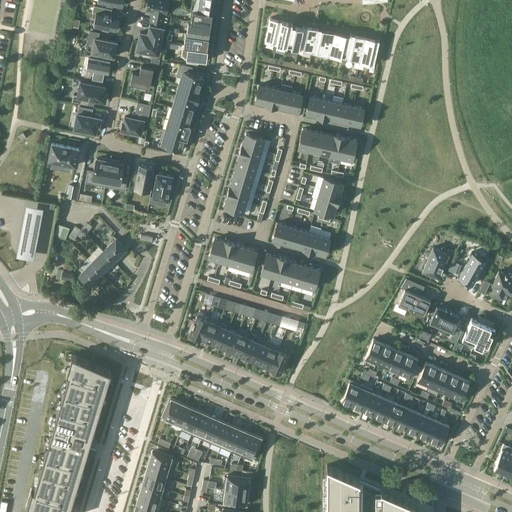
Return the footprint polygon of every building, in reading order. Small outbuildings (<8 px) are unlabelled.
[(148,0),(146,10),(149,11),(152,11),(150,20),(162,23),(162,25),(167,26),(169,15),(166,14),(168,0),(148,0)] [(199,0),(198,10),(212,12),(213,12),(214,4),(214,0),(199,0)] [(94,5),(92,12),(93,12),(96,13),(94,25),(103,26),(102,30),(109,31),(109,28),(117,29),(120,17),(111,15),(111,14),(109,14),(110,8),(94,5)] [(193,9),(191,21),(211,24),(211,22),(212,13),(212,12),(198,10),(193,9)] [(270,17),(265,41),(277,43),(282,20),(270,17)] [(282,20),(277,43),(287,46),(291,24),(292,25),(292,22),(282,20)] [(189,21),(187,33),(209,36),(211,24),(191,21),(189,21)] [(291,24),(287,46),(298,48),(303,27),(292,25),(291,24)] [(140,32),(137,49),(148,51),(150,52),(157,53),(158,53),(159,49),(163,27),(150,25),(148,33),(140,32)] [(303,27),(298,48),(312,51),(318,28),(303,25),(303,27)] [(318,28),(312,51),(329,55),(334,32),(318,28)] [(90,30),(89,36),(95,37),(92,52),(102,54),(114,56),(115,49),(116,44),(117,41),(109,40),(103,39),(99,38),(100,32),(90,30)] [(334,32),(329,55),(345,59),(350,35),(334,32)] [(184,44),(207,48),(209,36),(187,33),(185,33),(184,44)] [(350,35),(345,59),(355,61),(354,67),(358,68),(365,37),(350,33),(350,35)] [(365,37),(358,68),(363,69),(364,63),(373,65),(379,41),(379,40),(365,37)] [(184,44),(182,55),(186,58),(187,58),(186,60),(194,61),(198,61),(198,59),(205,60),(207,48),(184,44)] [(88,58),(86,69),(94,70),(92,79),(103,81),(104,72),(108,73),(111,62),(88,58)] [(180,64),(177,75),(182,77),(179,84),(200,90),(199,89),(202,77),(203,77),(197,75),(194,74),(190,73),(192,67),(180,64)] [(132,71),(130,83),(149,87),(153,68),(141,65),(139,73),(132,71)] [(73,94),(72,101),(73,101),(80,102),(88,104),(89,98),(105,101),(105,99),(106,93),(107,92),(106,92),(105,92),(105,91),(106,86),(105,86),(98,84),(86,82),(80,81),(77,95),(73,94)] [(179,84),(176,96),(197,102),(200,90),(179,84)] [(259,84),(255,101),(266,103),(265,104),(266,104),(270,86),(259,84)] [(270,86),(266,104),(277,106),(281,89),(270,86)] [(281,89),(277,106),(287,108),(291,91),(281,89)] [(291,91),(287,108),(298,111),(302,94),(291,91)] [(332,100),(328,118),(328,117),(338,120),(342,103),(344,97),(333,95),(332,100)] [(173,106),(173,107),(192,113),(195,102),(197,102),(176,96),(173,106)] [(310,96),(306,112),(317,115),(321,98),(310,96)] [(321,98),(317,115),(328,118),(332,100),(321,98)] [(123,120),(121,129),(140,133),(143,120),(147,121),(150,104),(138,102),(135,118),(125,116),(124,121),(123,120)] [(342,103),(338,120),(349,122),(353,105),(342,103)] [(353,105),(349,122),(360,125),(364,108),(353,105)] [(76,116),(74,128),(96,132),(97,124),(99,125),(101,117),(98,117),(95,116),(91,115),(92,109),(79,106),(78,113),(77,112),(76,116)] [(172,108),(169,119),(190,125),(190,124),(188,124),(192,113),(173,107),(172,108)] [(164,129),(163,130),(187,136),(188,132),(190,125),(169,119),(166,130),(164,129)] [(303,128),(298,147),(309,150),(314,130),(303,128)] [(159,144),(159,145),(167,147),(168,145),(181,149),(182,144),(184,145),(187,136),(163,130),(159,144)] [(314,130),(309,150),(320,152),(324,133),(314,130)] [(17,135),(20,140),(23,138),(26,137),(23,131),(17,135)] [(242,143),(262,149),(267,151),(270,140),(265,138),(246,133),(243,143),(242,143)] [(324,133),(320,152),(330,154),(335,135),(334,134),(334,135),(324,133)] [(335,135),(330,154),(341,157),(346,137),(335,135)] [(341,157),(340,163),(351,165),(352,159),(356,140),(346,138),(346,137),(341,157)] [(52,143),(48,160),(76,165),(79,148),(52,143)] [(242,143),(239,154),(259,160),(264,161),(267,151),(262,149),(242,143)] [(240,154),(237,164),(255,170),(259,160),(239,154),(240,154)] [(88,170),(86,181),(105,185),(110,159),(102,157),(101,159),(96,158),(94,168),(94,171),(88,170)] [(110,159),(105,185),(112,187),(125,189),(126,181),(127,177),(121,176),(123,166),(124,163),(119,162),(119,161),(110,159)] [(139,162),(135,184),(150,187),(153,170),(154,168),(154,165),(145,164),(139,162)] [(237,164),(234,175),(252,180),(255,170),(237,164)] [(150,196),(149,202),(153,203),(154,197),(167,199),(167,200),(168,200),(168,199),(170,190),(170,189),(171,186),(171,185),(172,176),(173,175),(172,175),(166,174),(158,172),(157,172),(152,196),(150,196)] [(230,184),(230,185),(249,190),(255,192),(258,182),(252,180),(234,175),(231,185),(230,184)] [(324,177),(321,188),(340,193),(343,182),(324,177)] [(68,184),(66,196),(76,198),(78,186),(68,184)] [(230,185),(227,195),(246,201),(249,190),(230,185)] [(321,188),(317,198),(337,204),(340,193),(321,188)] [(227,196),(224,206),(243,212),(249,213),(252,203),(246,201),(227,195),(227,196)] [(317,198),(314,209),(333,214),(336,204),(337,204),(317,198)] [(45,209),(27,206),(18,257),(36,261),(45,209)] [(87,222),(78,234),(83,238),(86,233),(92,226),(87,222)] [(277,222),(272,238),(283,242),(288,225),(277,222)] [(288,225),(283,242),(294,245),(298,228),(288,225)] [(298,228),(294,245),(303,248),(304,248),(309,231),(298,228)] [(309,231),(304,248),(314,251),(319,234),(309,231)] [(319,234),(314,251),(315,252),(315,251),(325,254),(330,238),(319,234)] [(116,238),(104,250),(114,260),(126,248),(116,238)] [(214,238),(209,257),(219,260),(225,240),(225,241),(214,238)] [(225,240),(219,260),(230,263),(236,244),(225,240)] [(236,244),(230,263),(240,266),(246,247),(236,244)] [(93,252),(87,258),(100,271),(101,273),(114,260),(104,250),(99,246),(93,252)] [(246,247),(240,266),(251,269),(257,250),(246,247)] [(433,247),(423,269),(438,276),(441,269),(443,265),(448,267),(455,251),(449,248),(447,253),(433,247)] [(472,251),(458,276),(464,279),(463,280),(466,281),(466,280),(472,283),(477,274),(481,276),(485,270),(481,267),(486,259),(480,256),(481,255),(478,254),(478,255),(472,251)] [(267,253),(261,272),(272,275),(277,256),(267,253)] [(277,256),(272,275),(282,278),(288,259),(277,256)] [(85,269),(79,274),(88,283),(95,276),(96,276),(99,273),(100,271),(87,258),(80,265),(85,269)] [(288,259),(282,278),(293,282),(298,263),(288,260),(288,259)] [(452,260),(449,268),(455,271),(459,262),(452,260)] [(298,263),(293,282),(303,285),(309,266),(298,263)] [(309,266),(303,285),(314,288),(319,269),(309,266)] [(495,285),(492,292),(506,298),(509,291),(511,292),(511,270),(508,269),(506,272),(505,272),(505,273),(499,270),(492,284),(495,285)] [(405,288),(398,303),(408,308),(409,305),(414,308),(413,310),(424,315),(429,302),(430,299),(426,297),(421,295),(425,285),(406,277),(401,287),(405,288)] [(484,280),(479,291),(484,293),(489,282),(484,280)] [(430,320),(430,321),(431,322),(431,321),(452,331),(453,331),(450,338),(457,341),(462,329),(456,326),(460,317),(460,316),(459,315),(452,312),(446,309),(445,309),(438,306),(437,305),(436,306),(430,320)] [(192,326),(189,333),(200,338),(210,315),(209,315),(199,311),(197,315),(195,320),(194,320),(192,325),(192,326)] [(210,315),(200,338),(201,337),(210,341),(219,322),(220,320),(210,315)] [(471,318),(462,339),(474,344),(486,318),(481,315),(478,321),(471,318)] [(486,318),(474,344),(486,349),(495,328),(491,326),(493,321),(486,318)] [(219,322),(210,341),(220,346),(228,328),(229,326),(219,322)] [(228,328),(220,346),(230,350),(238,332),(237,332),(228,328)] [(238,332),(230,350),(240,354),(248,337),(249,332),(239,328),(237,332),(238,332)] [(248,337),(240,354),(250,358),(257,341),(259,337),(249,332),(248,337)] [(257,341),(250,358),(260,363),(269,341),(259,337),(257,341)] [(373,338),(364,359),(376,364),(377,362),(376,362),(384,343),(373,338)] [(269,341),(260,363),(270,367),(278,347),(279,347),(280,345),(269,341)] [(384,343),(376,362),(377,362),(387,366),(395,348),(384,343)] [(278,347),(270,367),(281,372),(289,352),(279,347),(278,347)] [(395,348),(387,366),(398,371),(406,353),(395,348)] [(406,353),(398,371),(410,376),(418,358),(406,353)] [(31,488),(26,507),(42,511),(68,511),(71,503),(88,448),(87,448),(85,448),(89,436),(91,436),(111,371),(92,363),(90,362),(71,354),(66,372),(68,373),(50,435),(49,438),(34,489),(31,488)] [(425,361),(417,379),(429,384),(437,366),(425,361)] [(437,366),(429,384),(440,389),(448,371),(437,366)] [(448,371),(440,389),(450,394),(451,394),(459,376),(448,371)] [(450,394),(449,396),(461,401),(470,381),(459,376),(451,394),(450,394)] [(350,379),(341,399),(353,404),(362,384),(350,379)] [(362,384),(353,404),(364,409),(372,391),(373,389),(362,384)] [(372,391),(364,409),(375,414),(383,396),(372,391)] [(383,396),(375,414),(386,419),(394,400),(396,396),(386,392),(384,396),(383,396)] [(165,409),(162,415),(163,415),(163,416),(173,421),(181,402),(171,398),(166,409),(165,409)] [(394,400),(386,419),(397,424),(405,405),(394,400)] [(181,402),(173,421),(183,425),(191,407),(181,402)] [(405,405),(397,424),(408,428),(416,410),(405,405)] [(183,425),(181,429),(191,434),(201,411),(191,407),(183,425)] [(416,410),(408,428),(419,433),(427,415),(416,410)] [(201,411),(191,434),(201,438),(211,415),(201,411)] [(211,415),(201,438),(211,442),(221,419),(211,415)] [(427,415),(419,433),(430,438),(438,420),(427,415)] [(221,419),(211,442),(221,446),(231,424),(221,419)] [(438,420),(430,438),(441,443),(449,425),(438,420)] [(221,446),(219,452),(229,456),(231,451),(233,446),(241,428),(231,424),(221,446)] [(233,446),(231,451),(240,455),(241,455),(243,451),(246,443),(251,432),(241,428),(233,446)] [(243,451),(241,455),(251,460),(255,452),(256,452),(260,445),(258,444),(261,437),(251,432),(246,443),(243,451)] [(511,446),(503,443),(493,466),(503,470),(511,449),(511,446)] [(152,450),(149,461),(173,468),(176,457),(165,454),(167,449),(158,445),(157,452),(152,450)] [(511,449),(503,470),(511,474),(511,449)] [(149,461),(146,472),(169,480),(173,468),(149,461)] [(327,464),(326,511),(421,511),(422,505),(408,499),(359,478),(327,464)] [(146,472),(142,483),(166,490),(169,480),(146,472)] [(225,475),(223,488),(248,491),(249,478),(245,478),(225,475)] [(142,483),(139,493),(163,500),(166,490),(142,483)] [(223,488),(222,500),(246,503),(248,491),(223,488)] [(139,493),(136,504),(160,511),(163,500),(139,493)]
